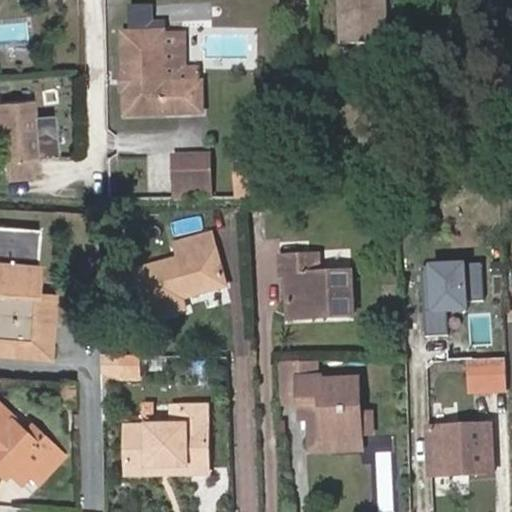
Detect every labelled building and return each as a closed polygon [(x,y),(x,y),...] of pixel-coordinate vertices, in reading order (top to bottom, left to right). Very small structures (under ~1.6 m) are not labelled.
[(340,0),(342,42),(386,40),(384,0),(340,0)] [(154,2),(131,2),(132,25),(155,24),(154,2)] [(126,34),(128,112),(200,110),(199,68),(184,69),(183,32),(126,34)] [(32,101),(0,103),(0,161),(5,161),(6,180),(31,179),(30,159),(57,157),(54,116),(34,117),(32,101)] [(236,161),(236,185),(248,185),(248,160),(236,161)] [(174,206),(209,205),(209,172),(173,172),(174,206)] [(35,294),(38,228),(0,226),(0,354),(48,357),(49,340),(32,339),(35,294)] [(184,308),(181,295),(226,284),(212,231),(175,240),(180,257),(136,268),(148,317),(184,308)] [(418,239),(405,240),(409,293),(422,292),(418,239)] [(330,317),(354,316),(352,273),(320,274),(319,255),(282,257),(283,279),(288,279),(290,312),(330,310),(330,317)] [(485,297),(486,261),(428,260),(426,331),(452,332),(452,311),(472,312),(472,297),(485,297)] [(35,294),(32,339),(49,340),(51,295),(35,294)] [(506,355),(468,358),(472,390),(509,386),(506,355)] [(108,379),(124,379),(124,365),(109,364),(108,379)] [(279,366),(280,402),(301,401),(321,401),(320,383),(320,378),(297,379),(297,366),(279,366)] [(61,409),(78,409),(78,381),(61,380),(61,409)] [(335,449),(334,438),(361,437),(360,417),(358,382),(320,383),(321,401),(301,401),(301,418),(310,418),(311,450),(335,449)] [(496,425),(509,425),(508,389),(494,390),(496,425)] [(33,439),(22,428),(0,407),(0,468),(3,472),(7,468),(19,479),(29,469),(53,443),(41,431),(33,439)] [(188,467),(188,474),(210,474),(209,407),(171,407),(171,426),(128,426),(128,474),(149,474),(149,468),(188,467)] [(360,417),(361,437),(373,437),(372,417),(360,417)] [(33,439),(41,431),(30,421),(22,428),(33,439)] [(468,472),(468,477),(491,476),(489,425),(431,428),(433,473),(468,472)] [(361,437),(334,438),(335,449),(361,448),(361,437)] [(53,443),(29,469),(40,479),(64,454),(53,443)]
